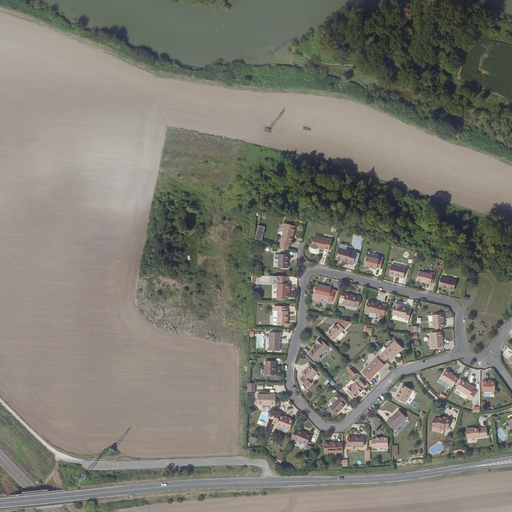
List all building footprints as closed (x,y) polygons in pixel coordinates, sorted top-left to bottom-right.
[(279,245),(288,247),(290,242),(291,242),(293,236),(291,236),(292,234),(293,234),(295,227),(284,224),(279,245)] [(255,239),(262,240),(264,226),(257,225),(255,239)] [(311,247),(311,248),(316,249),(316,248),(319,249),(323,250),(324,249),(329,250),(331,240),(314,236),(311,247)] [(344,260),(343,261),(347,262),(347,264),(352,265),(355,253),(338,248),(336,259),(341,261),(341,260),(344,260)] [(287,268),(288,255),(278,254),(278,268),(287,268)] [(380,269),(382,261),(378,260),(378,259),(366,256),(364,266),(367,266),(367,267),(372,268),(373,267),(376,268),(380,269)] [(403,278),(405,268),(391,264),(388,275),(403,278)] [(430,284),(432,274),(418,271),(416,280),(430,284)] [(272,284),(272,276),(255,275),(254,283),(254,284),(272,285),(272,284)] [(287,284),(288,276),(272,276),(272,284),(277,284),(276,299),(288,299),(288,293),(288,284),(287,284)] [(453,290),(455,281),(440,277),(438,287),(453,290)] [(331,303),(334,290),(330,289),(331,288),(316,284),(313,294),(313,300),(321,302),(322,299),(327,301),(327,302),(331,303)] [(358,307),(360,297),(356,296),(345,294),(342,304),(354,307),(354,306),(358,307)] [(384,314),(386,307),(386,305),(382,304),(382,305),(378,304),(378,303),(371,301),(370,303),(367,302),(364,311),(384,316),(384,314)] [(407,308),(401,306),(399,306),(399,305),(394,303),(392,315),(404,318),(404,320),(408,321),(411,311),(407,310),(407,308)] [(277,317),(273,317),(273,325),(287,326),(287,311),(286,311),(287,307),(273,306),(273,311),(277,311),(277,317)] [(433,328),(434,328),(441,327),(444,327),(443,314),(432,315),(433,328)] [(334,325),(331,329),(329,331),(326,334),(332,341),(344,329),(338,324),(335,326),(334,325)] [(280,337),(281,333),(269,332),(268,351),(279,351),(280,337)] [(443,347),(442,332),(431,333),(432,348),(443,347)] [(319,356),(328,347),(319,338),(315,343),(316,344),(311,349),(312,350),(308,354),(316,362),(320,358),(319,356)] [(380,356),(385,360),(387,357),(391,361),(402,349),(394,341),(382,353),(383,353),(380,356)] [(382,363),(385,360),(380,356),(377,358),(376,357),(361,372),(369,380),(384,365),(382,363)] [(328,366),(334,359),(331,357),(325,363),(328,366)] [(275,375),(276,361),(265,361),(264,375),(275,375)] [(309,382),(318,373),(310,365),(301,374),(303,376),(299,379),(307,387),(311,383),(309,382)] [(350,367),(347,372),(353,377),(357,373),(350,367)] [(440,379),(453,387),(458,378),(452,375),(445,370),(440,379)] [(350,388),(347,391),(346,392),(354,399),(357,395),(356,394),(358,393),(359,394),(362,390),(361,390),(365,386),(358,379),(350,388)] [(462,380),(461,380),(456,388),(456,389),(468,397),(467,398),(470,400),(476,392),(472,390),(474,387),(462,380)] [(494,392),(494,381),(487,381),(487,380),(483,380),(483,392),(494,392)] [(405,403),(411,390),(402,385),(395,398),(405,403)] [(275,406),(275,394),(271,394),(271,395),(257,394),(257,405),(275,406)] [(343,404),(346,402),(340,396),(327,409),(331,413),(334,416),(336,414),(344,405),(343,404)] [(394,430),(405,418),(398,410),(389,419),(388,419),(386,421),(394,430)] [(281,413),(277,411),(272,423),(289,430),(293,421),(280,415),(281,413)] [(450,419),(446,418),(446,419),(442,418),(439,417),(438,418),(435,417),(432,426),(433,426),(442,429),(443,429),(444,428),(447,429),(450,419)] [(478,428),(473,428),(466,429),(467,439),(487,437),(486,428),(478,429),(478,428)] [(302,433),(302,432),(298,430),(297,431),(294,440),(307,445),(310,436),(302,433)] [(363,446),(363,437),(347,437),(347,447),(363,446)] [(371,439),(371,440),(372,447),(371,448),(387,448),(387,437),(375,437),(375,439),(371,439)] [(342,453),(342,443),(336,443),(336,442),(324,442),(324,453),(336,453),(342,453)]
